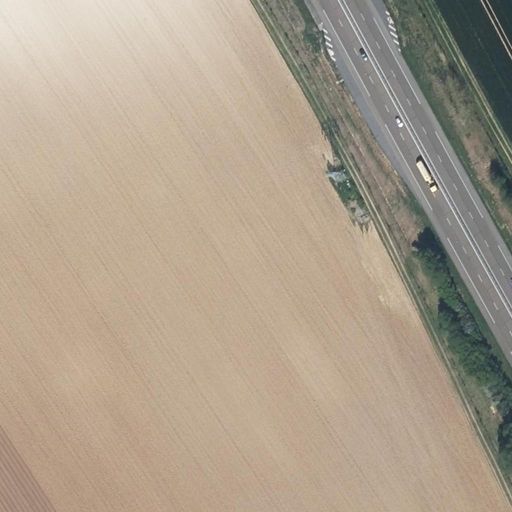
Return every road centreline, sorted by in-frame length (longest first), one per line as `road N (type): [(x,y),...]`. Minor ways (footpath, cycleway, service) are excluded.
road 1 (track): [(254,0),(427,316),(511,504)]
road 2 (motorway): [(327,0),(511,332)]
road 3 (motorway): [(511,279),(355,0)]
road 4 (track): [(511,165),(424,0)]
